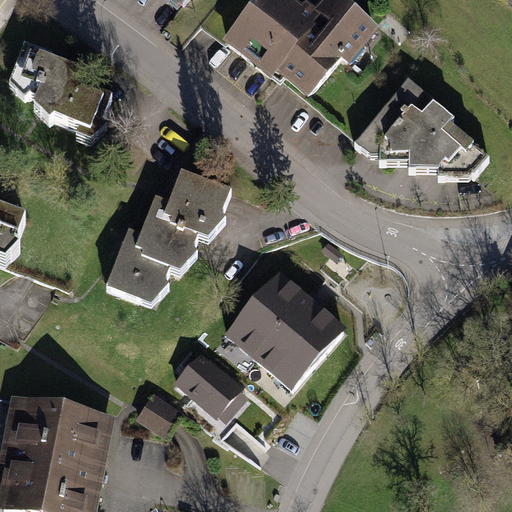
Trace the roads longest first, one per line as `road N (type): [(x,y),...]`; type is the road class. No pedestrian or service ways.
road 1 (residential): [(66,0),(340,216),(473,278)]
road 2 (residential): [(473,278),(382,375),(305,511)]
